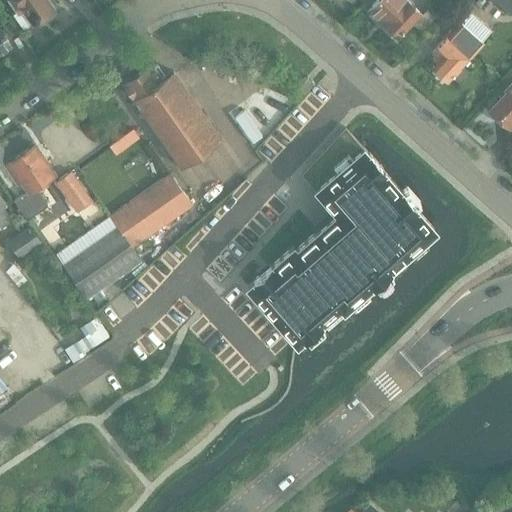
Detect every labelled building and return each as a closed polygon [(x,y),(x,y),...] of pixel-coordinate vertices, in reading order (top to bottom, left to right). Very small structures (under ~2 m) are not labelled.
[(34,22),(23,30),(23,31),(53,11),(45,0),(11,0),(18,10),(23,7),(34,22)] [(420,13),(406,0),(377,0),(369,10),(372,12),(369,15),(376,21),(378,19),(384,24),(383,26),(397,38),(420,13)] [(511,0),(494,0),(511,16),(511,0)] [(427,11),(415,24),(422,31),(434,18),(427,11)] [(450,35),(433,53),(436,56),(433,59),(437,63),(433,68),(448,81),(452,76),(458,81),(467,72),(461,67),(470,57),(471,57),(484,44),(482,43),(491,33),(470,14),(461,23),(460,22),(449,34),(450,35)] [(0,28),(0,52),(11,45),(0,28)] [(173,72),(161,81),(149,65),(122,84),(181,166),(220,139),(173,72)] [(307,77),(297,88),(304,94),(314,84),(307,77)] [(504,127),(510,128),(511,129),(511,128),(511,83),(506,90),(508,92),(491,110),(498,116),(498,122),(504,127)] [(244,108),(235,115),(255,142),(264,135),(244,108)] [(363,148),(345,127),(301,174),(316,192),(318,190),(338,213),(344,220),(388,271),(389,270),(389,269),(434,230),(415,208),(416,207),(401,190),(400,191),(383,171),(384,170),(369,153),(368,154),(363,148)] [(132,129),(108,145),(115,155),(138,138),(132,129)] [(47,204),(35,186),(52,174),(33,146),(9,162),(28,189),(13,199),(26,218),(47,204)] [(70,170),(55,181),(76,210),(91,199),(70,170)] [(170,173),(110,216),(132,246),(192,203),(170,173)] [(0,226),(0,227),(11,219),(2,207),(4,205),(0,199),(0,226)] [(293,247),(291,248),(344,308),(372,284),(388,271),(344,220),(338,213),(296,250),(293,247)] [(8,241),(18,255),(39,240),(29,226),(8,241)] [(64,263),(87,296),(140,259),(117,226),(64,263)] [(343,309),(344,308),(291,248),(271,266),(270,265),(253,280),(254,281),(247,286),(297,343),(303,337),(304,338),(321,323),(320,323),(340,305),(343,309)] [(64,349),(72,361),(112,335),(99,315),(81,327),(86,335),(64,349)] [(504,511),(511,511),(511,501),(502,506),(504,511)]
